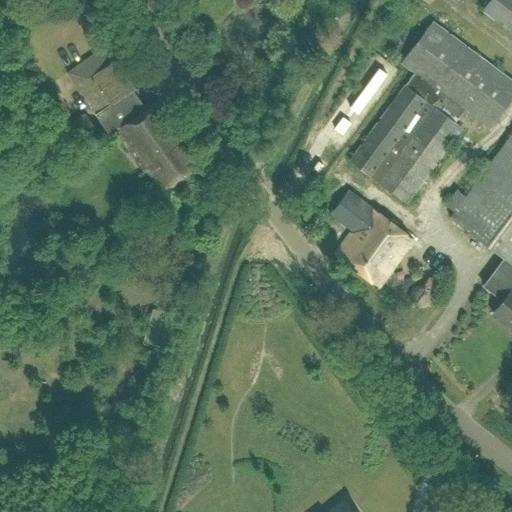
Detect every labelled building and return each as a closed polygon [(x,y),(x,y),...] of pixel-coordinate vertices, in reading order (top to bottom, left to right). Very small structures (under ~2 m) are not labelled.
[(511,0),(490,0),(483,10),(511,30),(511,0)] [(511,98),(511,82),(431,22),(401,62),(415,72),(350,161),(406,202),(461,128),(453,122),(464,108),(490,128),(511,98)] [(67,73),(95,113),(94,114),(108,134),(118,126),(119,128),(116,130),(145,171),(147,170),(161,190),(195,166),(180,145),(179,133),(157,101),(145,110),(132,91),(144,82),(143,82),(113,41),(67,73)] [(511,134),(450,218),(504,259),(511,264),(511,134)] [(412,240),(346,192),(330,215),(352,231),(335,255),(379,287),(412,240)] [(384,196),(379,205),(397,215),(402,206),(384,196)] [(511,288),(511,264),(504,259),(483,286),(503,301),(492,315),(511,329),(511,289),(511,288)] [(435,293),(424,284),(411,301),(422,310),(435,293)]
